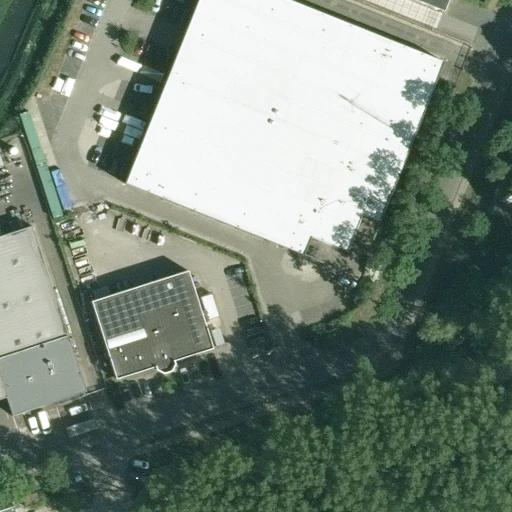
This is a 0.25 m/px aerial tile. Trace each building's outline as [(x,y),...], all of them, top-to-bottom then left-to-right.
[(310,237),(328,244),(346,252),(360,216),(378,223),(443,61),(288,0),(196,0),(124,184),(303,255),(310,237)] [(413,0),(443,12),(447,0),(413,0)] [(152,96),(156,87),(137,78),(133,87),(152,96)] [(511,212),(511,209),(495,203),(490,214),(509,221),(511,212)] [(0,236),(0,382),(11,416),(56,401),(85,391),(31,226),(0,236)] [(212,348),(187,270),(89,302),(112,370),(115,379),(154,367),(155,370),(162,374),(170,371),(174,364),(173,361),(212,348)] [(21,497),(25,508),(39,503),(36,493),(21,497)]
